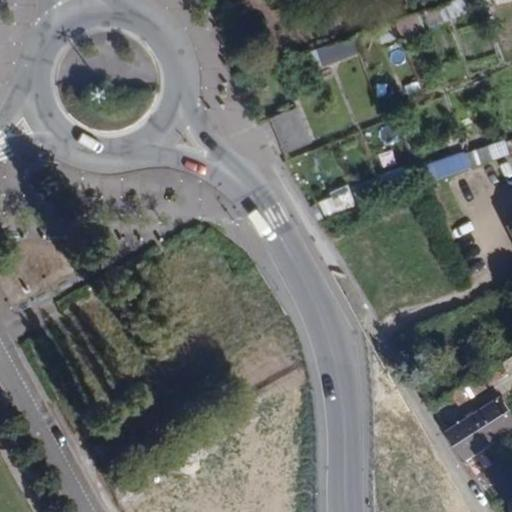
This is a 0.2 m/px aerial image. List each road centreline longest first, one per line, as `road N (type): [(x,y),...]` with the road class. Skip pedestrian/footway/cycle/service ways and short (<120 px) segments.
road 1 (secondary): [(167,131),(234,173),(270,216),(313,299),(341,379),(349,511)]
road 2 (residential): [(479,511),(379,334)]
road 3 (residential): [(0,352),(86,511)]
road 4 (secondary): [(167,131),(184,83),(178,54),(164,32),(120,0)]
road 5 (secondary): [(40,118),(63,145),(103,159),(147,149),(167,131)]
